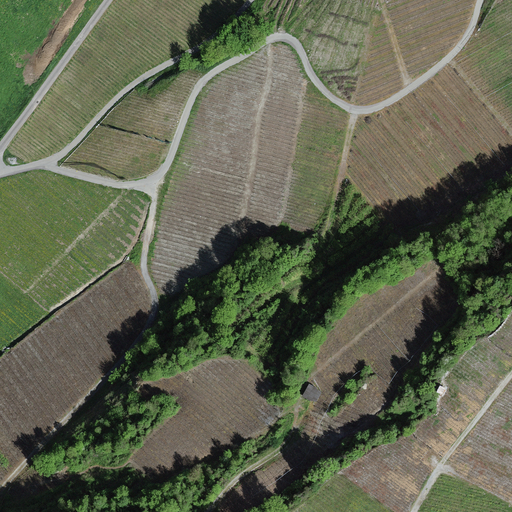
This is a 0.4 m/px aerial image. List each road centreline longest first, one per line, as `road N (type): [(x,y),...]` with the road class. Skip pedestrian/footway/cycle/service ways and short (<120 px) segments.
road 1 (track): [(149,185),(203,79),(251,49),(274,37),(291,40),(331,98),(360,111),(393,99),(444,59),(478,0)]
road 2 (track): [(46,159),(54,169),(102,182),(149,185),(145,265),(155,313),(137,348),(0,493)]
road 3 (track): [(0,170),(54,157),(123,92),(202,46),(252,0)]
road 4 (unclassified): [(0,146),(110,0)]
road 5 (track): [(412,511),(511,374)]
road 6 (track): [(210,511),(239,477),(290,441),(303,411)]
